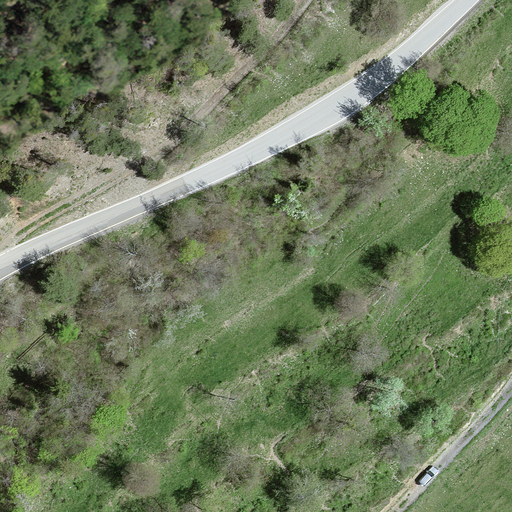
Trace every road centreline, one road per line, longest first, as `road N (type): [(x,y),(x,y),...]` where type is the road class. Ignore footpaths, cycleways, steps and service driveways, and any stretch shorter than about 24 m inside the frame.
road 1 (unclassified): [(0,273),(345,112),(393,82),(473,0)]
road 2 (track): [(511,389),(391,511)]
